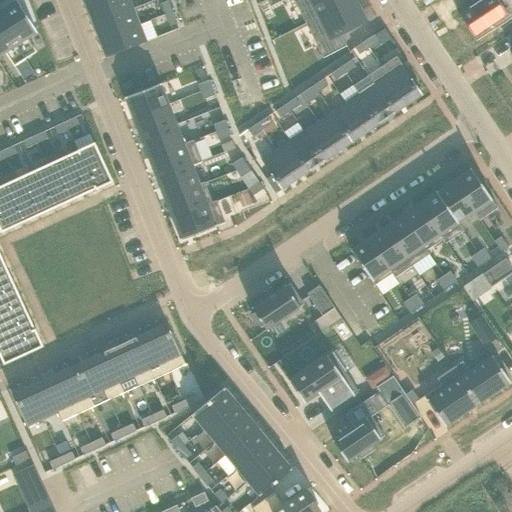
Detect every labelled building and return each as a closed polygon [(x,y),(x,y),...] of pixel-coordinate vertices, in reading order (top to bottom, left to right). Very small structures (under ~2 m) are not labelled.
[(16,0),(15,0),(0,10),(0,20),(25,59),(36,52),(27,38),(36,32),(16,0)] [(128,0),(106,0),(87,8),(93,24),(132,9),(128,0)] [(167,0),(160,3),(164,15),(172,12),(167,0)] [(293,0),(305,24),(352,0),(293,0)] [(355,0),(352,0),(305,24),(322,58),(346,46),(339,33),(366,20),(355,0)] [(477,0),(478,0),(458,14),(473,37),(492,25),(495,29),(496,28),(495,27),(509,18),(500,4),(505,0),(477,0)] [(132,9),(93,24),(99,40),(138,25),(132,9)] [(172,12),(164,15),(169,26),(176,23),(172,12)] [(0,20),(0,54),(4,52),(13,66),(25,59),(0,20)] [(138,25),(99,40),(106,57),(145,42),(138,25)] [(374,34),(364,41),(369,48),(378,41),(374,34)] [(364,41),(354,48),(358,54),(369,48),(364,41)] [(396,56),(381,66),(407,104),(420,95),(421,95),(422,95),(396,56)] [(350,60),(341,66),(345,73),(355,66),(350,60)] [(341,66),(331,73),(335,80),(345,73),(341,66)] [(381,66),(367,76),(393,113),(407,104),(381,66)] [(367,76),(353,85),(379,123),(393,113),(367,76)] [(323,78),(313,85),(317,92),(327,85),(323,78)] [(208,80),(197,84),(200,92),(211,87),(208,80)] [(160,83),(125,97),(133,118),(168,104),(160,83)] [(313,85),(299,94),(306,104),(319,95),(317,92),(313,85)] [(358,94),(345,102),(365,132),(379,123),(353,85),(352,86),(358,94)] [(211,87),(200,92),(203,99),(214,95),(211,87)] [(295,97),(285,104),(289,111),(299,104),(295,97)] [(345,102),(331,112),(351,141),(365,132),(345,102)] [(168,104),(133,118),(140,138),(176,124),(168,104)] [(285,104),(275,111),(279,117),(289,111),(285,104)] [(331,112),(317,121),(337,151),(350,142),(351,143),(352,142),(351,141),(331,112)] [(75,116),(64,122),(68,129),(79,124),(75,116)] [(267,116),(257,123),(262,129),(271,123),(267,116)] [(224,120),(213,125),(216,132),(227,128),(224,120)] [(317,121),(303,131),(323,160),(337,151),(317,121)] [(64,122),(53,127),(57,134),(68,129),(64,122)] [(257,123),(247,130),(252,136),(262,129),(257,123)] [(176,124),(140,138),(148,158),(193,141),(192,140),(184,143),(176,124)] [(227,128),(216,132),(218,139),(230,135),(227,128)] [(44,131),(33,136),(36,143),(47,138),(44,131)] [(303,131),(289,140),(309,170),(323,160),(303,131)] [(33,136),(22,141),(26,148),(36,143),(33,136)] [(289,140),(275,149),(295,179),(309,170),(289,140)] [(193,141),(148,158),(156,178),(201,161),(193,141)] [(94,142),(77,150),(95,189),(112,181),(94,142)] [(13,145),(2,150),(5,158),(16,153),(13,145)] [(275,149),(260,160),(281,190),(282,189),(281,189),(295,179),(275,149)] [(77,150),(62,157),(79,196),(94,189),(95,189),(77,150),(76,150),(77,150)] [(62,157),(46,165),(64,203),(79,196),(62,157)] [(241,157),(231,164),(235,171),(246,164),(241,157)] [(201,161),(156,178),(164,198),(204,183),(204,182),(199,184),(192,165),(201,162),(201,161)] [(250,170),(246,164),(235,171),(240,177),(250,170)] [(46,165),(31,172),(48,210),(64,203),(46,165)] [(470,168),(452,180),(479,220),(497,208),(470,168)] [(31,172),(15,179),(33,217),(48,210),(31,172)] [(15,179),(0,185),(0,187),(17,224),(33,217),(15,179)] [(452,180),(435,191),(462,231),(463,230),(458,222),(473,212),(478,220),(479,220),(452,180)] [(258,182),(248,189),(252,196),(263,189),(258,182)] [(204,183),(164,198),(172,219),(216,201),(216,200),(211,202),(204,183)] [(0,187),(0,230),(0,232),(17,224),(0,187)] [(435,191),(419,203),(445,242),(462,231),(435,191)] [(216,201),(172,219),(179,238),(179,240),(224,222),(216,201)] [(419,203),(402,214),(428,254),(429,253),(427,249),(442,239),(445,243),(445,242),(419,203)] [(402,214),(385,226),(412,265),(428,254),(402,214)] [(385,226),(368,237),(395,277),(412,265),(385,226)] [(500,236),(494,241),(501,251),(507,247),(500,236)] [(368,237),(350,249),(374,285),(391,273),(394,277),(395,277),(368,237)] [(483,248),(477,252),(484,263),(490,258),(483,248)] [(477,252),(470,257),(477,267),(484,263),(477,252)] [(511,269),(505,259),(482,274),(491,286),(511,271),(511,269)] [(6,267),(0,269),(0,288),(13,282),(6,267)] [(450,271),(443,275),(450,285),(456,281),(450,271)] [(443,275),(436,280),(443,290),(450,285),(443,275)] [(13,282),(0,288),(0,307),(20,298),(13,282)] [(252,307),(251,308),(254,312),(251,314),(260,328),(261,327),(263,326),(266,330),(267,330),(268,329),(267,328),(269,327),(297,308),(298,307),(298,308),(300,307),(299,307),(299,306),(301,305),(303,304),(289,283),(287,285),(285,286),(285,285),(283,286),(284,286),(284,287),(283,287),(254,307),(253,308),(252,307)] [(319,285),(306,293),(308,295),(322,316),(334,308),(329,301),(319,285)] [(416,294),(409,298),(416,308),(423,304),(416,294)] [(20,298),(0,307),(0,326),(27,314),(20,298)] [(409,298),(403,303),(409,313),(416,308),(409,298)] [(27,314),(0,326),(0,345),(35,329),(34,328),(27,314)] [(480,314),(468,322),(484,346),(496,338),(480,314)] [(166,323),(150,330),(169,372),(185,364),(166,323)] [(35,329),(0,345),(0,357),(3,364),(42,346),(35,329)] [(150,330),(135,337),(153,379),(169,372),(150,330)] [(135,337),(119,344),(138,386),(153,379),(135,337)] [(119,344),(104,351),(123,393),(138,386),(119,344)] [(104,351),(89,358),(108,400),(123,393),(104,351)] [(290,379),(288,380),(304,403),(306,402),(305,401),(320,391),(322,395),(323,396),(321,398),(330,411),(332,410),(331,410),(341,403),(352,395),(353,396),(354,395),(354,394),(358,392),(345,372),(331,352),(328,354),(327,355),(327,354),(325,355),(326,356),(325,356),(291,379),(290,380),(290,379)] [(462,361),(452,367),(477,404),(501,388),(510,382),(492,355),(469,371),(466,367),(462,361)] [(89,358),(73,366),(92,407),(108,400),(89,358)] [(73,366),(58,373),(77,414),(92,407),(73,366)] [(440,384),(423,396),(426,400),(444,426),(477,404),(452,367),(436,378),(440,384)] [(58,373),(43,380),(62,421),(77,414),(58,373)] [(392,376),(376,387),(388,404),(389,404),(404,426),(403,427),(404,428),(420,417),(392,376)] [(43,380),(28,387),(43,419),(57,412),(62,421),(43,380)] [(28,387),(12,394),(26,427),(43,419),(28,387)] [(224,387),(191,414),(203,429),(236,401),(224,387)] [(412,390),(405,394),(412,404),(418,399),(412,390)] [(193,395),(182,401),(185,408),(196,403),(193,395)] [(333,439),(332,440),(343,457),(347,462),(348,461),(347,460),(348,459),(354,455),(357,454),(359,456),(360,458),(374,448),(371,444),(379,439),(379,440),(380,439),(380,438),(384,435),(382,432),(371,416),(377,412),(374,409),(367,398),(345,414),(353,425),(354,426),(342,434),(333,440),(333,439)] [(182,401),(171,406),(174,413),(185,408),(182,401)] [(236,401),(203,429),(214,442),(247,415),(236,401)] [(162,409),(152,415),(155,422),(166,417),(162,409)] [(152,415),(140,420),(144,427),(155,422),(152,415)] [(247,415),(214,442),(225,455),(258,428),(247,415)] [(132,424),(121,429),(124,436),(135,431),(132,424)] [(258,428),(225,455),(236,468),(269,441),(258,428)] [(121,429),(110,434),(113,441),(124,436),(121,429)] [(176,436),(169,441),(177,450),(183,445),(176,436)] [(101,438),(91,443),(94,450),(105,445),(101,438)] [(269,441),(236,468),(247,482),(280,454),(269,441)] [(91,443),(79,448),(83,455),(94,450),(91,443)] [(183,445),(177,450),(185,459),(191,454),(183,445)] [(71,452),(60,457),(63,464),(74,459),(71,452)] [(280,454),(247,482),(259,496),(291,468),(280,454)] [(60,457),(49,462),(52,469),(63,464),(60,457)] [(198,462),(191,467),(199,476),(205,471),(198,462)] [(29,469),(18,474),(22,481),(33,476),(29,469)] [(205,471),(199,476),(207,486),(213,481),(205,471)] [(220,489),(213,494),(221,503),(227,498),(220,489)] [(274,493),(251,508),(254,511),(316,511),(319,510),(316,505),(318,504),(311,493),(308,495),(305,490),(282,505),(274,493)] [(204,492),(191,498),(195,507),(208,501),(204,492)]
